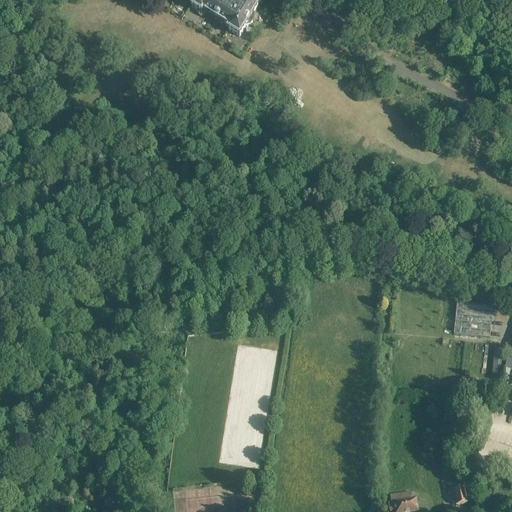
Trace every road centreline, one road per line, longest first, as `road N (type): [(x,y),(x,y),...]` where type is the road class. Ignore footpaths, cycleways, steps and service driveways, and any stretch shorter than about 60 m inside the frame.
road 1 (track): [(0,188),(168,228),(232,191),(277,204),(310,201),(354,170),(401,68)]
road 2 (track): [(1,511),(31,450),(75,407),(117,332),(185,304),(250,305)]
road 3 (track): [(80,511),(81,487),(117,433),(116,407),(95,371)]
